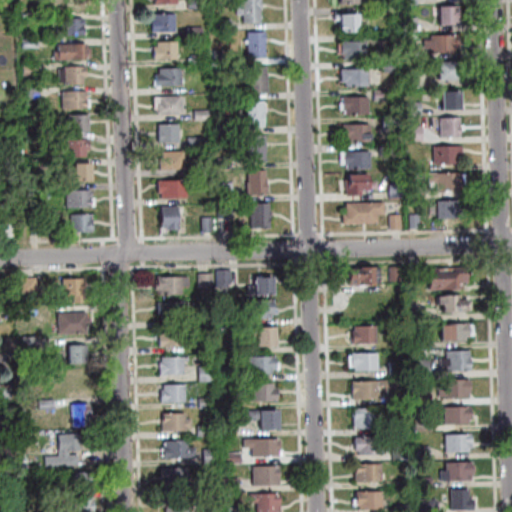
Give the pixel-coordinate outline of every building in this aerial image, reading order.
[(69,0),(86,0),(87,13),(69,14),(69,0)] [(190,0),(204,0),(205,9),(190,9),(190,0)] [(245,25),(245,16),(238,16),(238,7),(244,7),(244,0),(264,0),(264,11),(262,11),(262,25),(245,25)] [(358,0),(359,7),(340,8),(340,0),(358,0)] [(458,16),(458,19),(461,19),(461,25),(459,25),(459,28),(440,28),(440,10),(458,9),(458,10),(461,10),(461,16),(458,16)] [(177,33),(153,33),(153,21),(157,21),(157,15),(177,15),(177,33)] [(360,34),(341,35),(341,22),(336,22),(336,16),(359,16),(360,34)] [(63,19),(85,18),(86,37),(64,38),(63,19)] [(420,33),(405,34),(404,18),(419,18),(420,33)] [(218,19),(234,19),(234,31),(218,31),(218,19)] [(190,27),(205,27),(205,38),(190,38),(190,27)] [(248,33),(267,33),(268,59),(249,60),(249,45),(247,45),(247,41),(248,41),(248,33)] [(457,51),(457,54),(433,55),(433,50),(426,50),(425,42),(432,41),(432,36),(457,35),(457,36),(460,36),(460,51),(457,51)] [(40,48),(25,49),(24,40),(40,39),(40,48)] [(368,42),(369,61),(345,62),(345,55),(343,55),(342,42),(368,42)] [(180,61),(155,61),(155,49),(159,49),(159,43),(180,43),(180,61)] [(89,59),(89,61),(56,62),(56,53),(60,53),(59,45),(88,44),(89,49),(93,48),(93,59),(89,59)] [(420,61),(404,62),(403,46),(419,46),(420,61)] [(216,50),(230,50),(230,66),(216,66),(216,50)] [(193,66),(193,54),(207,54),(207,66),(193,66)] [(24,65),(40,64),(40,74),(25,74),(24,65)] [(459,82),(439,83),(439,65),(458,64),(459,82)] [(67,86),(67,83),(61,84),(60,70),(67,70),(66,67),(88,66),(88,79),(86,79),(86,85),(67,86)] [(251,95),(250,68),(268,67),(268,75),(269,75),(270,95),(251,95)] [(183,87),(157,88),(157,76),(161,76),(161,70),(183,70),(183,87)] [(370,87),(347,88),(347,84),(343,84),(343,71),(370,70),(370,87)] [(421,89),(406,89),(406,76),(420,75),(421,89)] [(41,89),(42,99),(27,100),(27,90),(41,89)] [(391,101),(376,101),(375,90),(391,90),(391,101)] [(64,92),(88,91),(89,100),(92,100),(93,109),(89,109),(89,110),(65,111),(64,92)] [(443,100),(437,100),(437,92),(444,91),(444,95),(462,94),(462,113),(443,113),(443,100)] [(183,98),(183,116),(159,116),(159,111),(156,111),(156,98),(183,98)] [(347,112),(343,112),(341,112),(341,104),(343,104),(343,99),(370,98),(370,116),(347,116),(347,112)] [(423,116),(408,116),(407,103),(423,102),(423,116)] [(248,103),(266,103),(266,104),(268,104),(268,114),(266,114),(266,129),(248,129),(248,103)] [(196,111),(213,111),(213,121),(196,122),(196,111)] [(91,115),(91,133),(72,134),(71,116),(91,115)] [(385,117),(400,117),(401,136),(386,136),(385,117)] [(231,119),(231,135),(216,135),(215,119),(231,119)] [(462,139),(442,140),(441,119),(461,119),(462,126),(465,126),(466,132),(462,132),(462,139)] [(180,144),(160,145),(160,125),(180,125),(180,144)] [(344,127),(371,126),(372,145),(351,145),(351,142),(344,143),(344,127)] [(425,142),(407,143),(406,127),(424,126),(425,142)] [(206,138),(206,149),(189,149),(189,138),(206,138)] [(267,164),(249,164),(249,138),(267,138),(267,164)] [(70,140),(90,139),(91,151),(88,151),(89,158),(70,159),(70,140)] [(434,147),(464,146),(464,158),(458,158),(459,166),(435,167),(434,147)] [(382,158),(382,147),(402,147),(402,157),(382,158)] [(185,171),(161,171),(161,161),(163,161),(163,154),(185,153),(185,171)] [(372,171),(349,171),(349,167),(342,167),(341,154),(372,153),(372,171)] [(219,159),(233,159),(233,169),(219,170),(219,159)] [(77,167),(93,166),(94,184),(78,185),(77,167)] [(249,172),(267,172),(268,198),(248,198),(248,185),(249,185),(249,172)] [(430,175),(463,174),(463,176),(467,176),(467,186),(464,187),(464,193),(438,193),(438,185),(430,185),(430,175)] [(369,178),(369,185),(376,185),(377,192),(370,193),(370,194),(361,194),(361,198),(348,198),(347,179),(369,178)] [(188,199),(162,199),(162,195),(159,195),(159,183),(188,182),(188,199)] [(391,200),(391,187),(403,186),(404,199),(391,200)] [(234,204),(220,204),(220,187),(234,187),(234,204)] [(426,200),(410,200),(410,189),(426,189),(426,200)] [(93,200),(97,199),(97,208),(69,209),(68,191),(92,190),(93,200)] [(465,220),(439,221),(439,217),(432,217),(432,205),(439,204),(439,202),(465,201),(465,220)] [(379,216),(379,225),(344,226),(344,217),(348,217),(347,205),(386,204),(386,216),(379,216)] [(234,205),(234,219),(220,219),(219,205),(234,205)] [(252,231),(252,217),(254,217),(254,205),(271,205),(271,213),(272,213),(272,221),(271,221),(271,230),(252,231)] [(181,208),(181,232),(170,232),(170,235),(163,235),(162,208),(181,208)] [(73,217),(80,216),(80,218),(85,218),(85,219),(88,219),(88,216),(94,216),(95,234),(73,235),(73,217)] [(391,216),(402,216),(403,231),(392,232),(391,216)] [(422,230),(411,230),(411,216),(421,216),(422,230)] [(203,217),(214,217),(214,234),(203,234),(203,217)] [(8,239),(8,221),(17,221),(18,239),(8,239)] [(44,237),(34,237),(34,222),(43,221),(44,237)] [(391,283),(391,268),(406,268),(406,283),(391,283)] [(218,271),(233,270),(234,285),(230,286),(230,288),(219,288),(218,271)] [(376,286),(376,288),(361,289),(361,288),(351,288),(350,274),(361,273),(361,270),(381,270),(382,286),(376,286)] [(430,270),(464,270),(464,277),(469,277),(470,284),(464,284),(464,291),(430,292),(430,270)] [(215,288),(199,289),(199,275),(215,274),(215,288)] [(159,287),(159,284),(157,284),(157,282),(159,282),(158,279),(190,278),(190,288),(184,288),(184,296),(162,297),(162,295),(159,295),(159,292),(157,293),(157,287),(159,287)] [(39,279),(39,295),(23,295),(23,279),(39,279)] [(76,299),(65,299),(65,297),(59,297),(59,289),(65,288),(65,280),(87,280),(87,290),(85,290),(85,304),(76,304),(76,299)] [(275,298),(257,299),(257,297),(249,298),(249,287),(256,287),(256,281),(274,281),(275,298)] [(458,315),(458,318),(444,318),(444,315),(444,308),(438,309),(438,300),(444,300),(444,297),(463,297),(463,303),(467,303),(467,305),(471,305),(471,315),(458,315)] [(275,301),(276,310),(279,310),(279,316),(276,316),(276,317),(273,317),(273,321),(248,322),(247,302),(275,301)] [(189,312),(190,322),(163,323),(163,317),(160,317),(159,303),(195,302),(196,312),(189,312)] [(201,311),(214,311),(215,324),(201,324),(201,311)] [(60,336),(60,314),(89,314),(89,319),(93,319),(93,327),(89,327),(89,336),(60,336)] [(235,325),(221,326),(220,314),(235,314),(235,325)] [(471,325),(471,326),(475,326),(475,338),(471,338),(471,339),(467,340),(467,344),(443,344),(443,326),(471,325)] [(251,329),(277,328),(277,350),(252,351),(251,329)] [(354,346),(353,333),(356,333),(356,329),(378,329),(378,346),(354,346)] [(186,348),(161,349),(160,337),(163,337),(163,331),(185,331),(186,348)] [(24,337),(40,336),(40,353),(25,353),(24,337)] [(429,339),(429,349),(416,349),(415,339),(429,339)] [(89,347),(89,367),(70,367),(70,347),(89,347)] [(472,373),(447,373),(447,369),(442,369),(442,360),(447,360),(447,352),(472,352),(472,373)] [(356,370),(353,370),(353,369),(350,370),(350,358),(353,358),(353,356),(380,355),(380,372),(356,373),(356,370)] [(250,358),(278,357),(278,365),(281,365),(281,373),(274,373),(274,376),(251,377),(250,358)] [(164,364),(164,359),(190,358),(190,362),(185,362),(186,376),(161,377),(161,364),(164,364)] [(433,378),(416,378),(416,361),(433,361),(433,378)] [(406,377),(391,377),(391,362),(405,362),(406,377)] [(217,383),(200,383),(200,368),(216,367),(217,383)] [(224,382),(223,368),(239,367),(240,382),(224,382)] [(388,381),(388,393),(381,393),(381,401),(353,401),(353,381),(388,381)] [(471,400),(447,400),(446,382),(472,381),(472,396),(471,396),(471,400)] [(14,399),(0,399),(0,384),(14,384),(14,399)] [(253,385),(275,384),(275,391),(279,391),(279,405),(253,406),(253,385)] [(187,403),(162,404),(162,392),(165,392),(165,387),(187,386),(187,403)] [(417,390),(432,390),(432,405),(417,405),(417,390)] [(410,405),(394,405),(394,395),(409,395),(410,405)] [(201,409),(200,399),(215,398),(215,409),(201,409)] [(40,399),(56,399),(57,411),(40,411),(40,399)] [(91,421),(91,429),(74,429),(74,406),(93,406),(93,421),(91,421)] [(470,422),(470,426),(446,427),(446,423),(441,423),(441,416),(446,416),(446,408),(472,408),(473,422),(470,422)] [(355,430),(355,411),(385,410),(385,418),(378,418),(379,430),(355,430)] [(250,413),(279,412),(280,434),(261,434),(261,422),(250,422),(250,413)] [(165,422),(164,416),(187,415),(187,421),(193,421),(193,430),(188,431),(188,432),(164,433),(163,422),(165,422)] [(13,432),(0,432),(0,416),(13,416),(13,432)] [(433,432),(416,433),(416,417),(433,417),(433,432)] [(199,437),(199,427),(207,427),(207,437),(199,437)] [(82,435),(82,437),(85,437),(85,445),(82,445),(82,452),(71,453),(71,456),(80,456),(80,468),(47,468),(47,456),(60,456),(60,436),(82,435)] [(473,436),(473,445),(474,445),(474,451),(471,451),(471,454),(447,454),(446,436),(473,436)] [(360,454),(356,454),(356,451),(354,451),(354,445),(356,445),(356,440),(383,439),(384,456),(360,457),(360,454)] [(280,453),(284,453),(284,459),(254,460),(253,450),(245,450),(244,441),(280,440),(280,453)] [(190,459),(190,460),(165,461),(165,459),(163,459),(163,455),(162,455),(162,447),(165,447),(165,443),(189,442),(190,449),(197,449),(198,459),(190,459)] [(394,462),(394,445),(411,445),(411,461),(394,462)] [(417,446),(432,446),(432,461),(417,461),(417,446)] [(205,451),(220,450),(221,464),(206,464),(205,451)] [(0,464),(0,451),(11,451),(11,464),(0,464)] [(243,464),(228,464),(227,454),(243,453),(243,464)] [(473,478),(473,483),(442,483),(442,473),(447,473),(447,465),(474,464),(474,478),(473,478)] [(383,483),(357,484),(357,473),(360,473),(360,467),(383,466),(383,483)] [(254,468),(281,467),(281,487),(254,488),(254,468)] [(190,469),(191,488),(166,489),(166,483),(163,483),(163,470),(190,469)] [(53,471),(53,480),(36,480),(36,471),(53,471)] [(94,492),(71,492),(71,474),(94,474),(94,492)] [(434,486),(422,486),(422,478),(434,478),(434,486)] [(207,494),(206,479),(221,479),(222,493),(207,494)] [(241,493),(225,494),(225,480),(240,480),(241,493)] [(475,511),(452,511),(452,491),(470,491),(470,501),(475,501),(475,511)] [(361,511),(361,508),(358,508),(354,508),(354,501),(357,501),(357,493),(384,493),(384,511),(361,511)] [(281,497),(282,497),(283,502),(286,502),(286,508),(281,508),(281,511),(258,511),(258,505),(251,506),(251,496),(281,495),(281,497)] [(167,511),(167,510),(164,510),(164,500),(191,499),(191,511),(167,511)] [(96,500),(96,511),(77,511),(77,500),(96,500)] [(439,511),(421,511),(421,500),(439,500),(439,511)]
